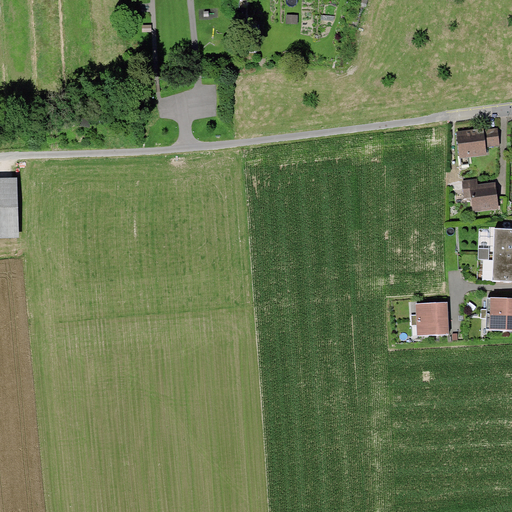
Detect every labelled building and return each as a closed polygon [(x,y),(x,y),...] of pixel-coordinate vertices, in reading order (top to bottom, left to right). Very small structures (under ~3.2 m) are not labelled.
[(500,129),(460,131),(460,157),(462,166),(471,167),(470,158),(490,156),(490,146),(501,146),(500,129)] [(0,178),(0,238),(20,238),(18,178),(0,178)] [(477,180),(455,182),(457,197),(470,196),(472,213),(501,210),(499,184),(478,187),(477,180)] [(511,232),(499,231),(496,283),(511,284),(511,232)] [(511,300),(490,300),(490,310),(482,310),(481,318),(489,318),(488,332),(511,332),(511,300)] [(448,305),(418,306),(419,317),(412,318),(412,325),(419,325),(420,337),(449,336),(448,305)]
